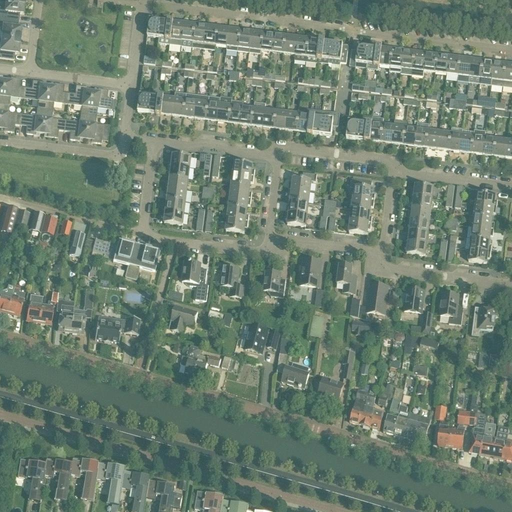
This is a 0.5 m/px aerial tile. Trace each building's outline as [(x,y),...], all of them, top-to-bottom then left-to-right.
[(0,8),(0,19),(19,22),(20,15),(24,15),(24,8),(23,8),(24,2),(7,0),(6,0),(5,9),(0,8)] [(0,29),(3,30),(1,40),(19,42),(20,36),(21,36),(22,29),(18,29),(19,22),(0,19),(0,29)] [(147,38),(159,39),(161,22),(150,20),(147,38)] [(158,45),(170,46),(173,22),(168,22),(168,23),(161,22),(159,39),(158,45)] [(181,48),(182,42),(184,25),(173,23),(173,22),(170,46),(181,48)] [(192,49),(195,26),(184,25),(182,42),(181,48),(192,49)] [(192,49),(204,51),(207,28),(195,26),(192,49)] [(215,52),(216,46),(218,29),(207,28),(204,51),(215,52)] [(216,46),(227,48),(229,30),(218,29),(216,46)] [(227,51),(238,53),(241,32),(229,30),(227,48),(227,51)] [(238,53),(249,54),(252,33),(241,32),(238,53)] [(261,56),(261,52),(263,35),(252,33),(249,54),(261,56)] [(261,52),(272,53),(275,36),(263,35),(261,52)] [(272,53),(284,55),(286,38),(275,36),(272,53)] [(284,55),(295,56),(297,39),(286,38),(284,55)] [(294,62),(306,63),(309,40),(297,39),(295,56),(294,62)] [(19,42),(1,40),(0,49),(0,59),(14,62),(15,54),(19,55),(19,48),(18,47),(19,42)] [(317,65),(317,64),(320,41),(319,41),(319,42),(309,40),(306,63),(317,65)] [(317,64),(328,65),(331,43),(325,42),(320,41),(317,64)] [(328,65),(339,67),(340,67),(340,64),(346,65),(348,48),(342,47),(343,45),(331,43),(328,65)] [(367,70),(368,65),(370,48),(358,47),(355,69),(367,70)] [(374,67),(379,68),(381,49),(376,48),(376,49),(370,48),(368,65),(374,66),(374,67)] [(379,67),(390,68),(392,51),(382,50),(382,49),(381,49),(379,68),(379,67)] [(390,68),(401,70),(404,52),(392,51),(390,68)] [(401,75),(412,77),(415,54),(404,52),(401,70),(401,75)] [(423,78),(424,73),(426,55),(415,54),(412,77),(423,78)] [(424,73),(435,74),(438,57),(426,55),(424,73)] [(435,74),(447,75),(449,58),(438,57),(435,74)] [(144,65),(155,67),(156,60),(145,58),(144,65)] [(447,75),(458,77),(460,60),(449,58),(447,75)] [(457,83),(469,84),(471,61),(460,60),(458,77),(457,83)] [(469,84),(480,85),(483,62),(471,61),(469,84)] [(491,87),(494,64),(483,62),(480,85),(491,87)] [(491,87),(502,88),(505,65),(494,64),(491,87)] [(502,88),(511,89),(511,66),(505,65),(502,88)] [(4,82),(1,105),(9,106),(10,98),(24,100),(25,89),(19,89),(20,81),(10,79),(10,82),(4,82)] [(37,110),(45,111),(48,87),(42,86),(42,83),(32,82),(31,90),(25,89),(24,100),(38,102),(37,110)] [(48,87),(45,111),(53,112),(54,104),(68,106),(69,95),(63,94),(64,86),(54,85),(54,88),(48,87)] [(80,116),(88,117),(91,93),(85,92),(86,89),(76,88),(75,96),(69,95),(68,106),(81,108),(80,116)] [(97,94),(91,93),(88,117),(96,118),(97,110),(114,112),(115,104),(112,103),(113,100),(107,100),(108,92),(98,91),(97,94)] [(172,117),(184,119),(187,95),(175,94),(174,100),(172,117)] [(184,119),(195,120),(198,97),(187,95),(184,119)] [(138,113),(150,114),(152,97),(140,96),(138,113)] [(156,116),(161,117),(163,98),(158,97),(158,98),(152,97),(150,114),(156,115),(156,116)] [(195,120),(206,121),(209,98),(198,97),(195,120)] [(162,116),(172,117),(174,100),(164,99),(164,98),(163,98),(161,117),(162,116)] [(206,121),(217,123),(220,100),(209,98),(206,121)] [(229,124),(232,102),(232,101),(220,100),(217,123),(229,124)] [(240,126),(242,109),(243,104),(232,102),(229,124),(240,126)] [(252,127),(263,129),(265,111),(266,105),(255,104),(254,110),(252,127)] [(14,126),(20,127),(22,116),(8,114),(9,106),(1,105),(0,113),(0,129),(4,130),(4,133),(13,134),(14,126)] [(240,126),(252,127),(254,110),(242,109),(240,126)] [(36,134),(42,135),(45,111),(37,110),(36,118),(22,116),(20,127),(26,128),(25,136),(35,137),(36,134)] [(307,135),(308,135),(311,111),(300,110),(299,116),(297,133),(307,134),(307,135)] [(58,132),(64,133),(65,122),(52,120),(53,112),(45,111),(42,135),(48,136),(47,139),(57,140),(58,132)] [(263,129),(274,130),(276,113),(265,111),(263,129)] [(313,135),(319,136),(322,113),(311,111),(308,135),(313,136),(313,135)] [(274,130),(285,131),(288,114),(276,113),(274,130)] [(322,113),(319,136),(331,137),(332,127),(338,128),(340,115),(322,113)] [(285,131),(297,133),(299,116),(288,114),(285,131)] [(79,140),(85,140),(88,117),(80,116),(79,123),(65,122),(64,133),(70,133),(69,141),(79,143),(79,140)] [(88,117),(85,140),(91,141),(91,144),(101,145),(101,142),(107,143),(109,127),(95,125),(96,118),(88,117)] [(380,144),(383,126),(383,120),(372,119),(372,124),(369,143),(370,143),(370,142),(380,144)] [(346,139),(358,141),(360,123),(348,122),(346,139)] [(364,142),(369,143),(372,124),(367,123),(367,124),(360,123),(358,141),(364,141),(364,142)] [(380,144),(392,145),(394,128),(383,126),(380,144)] [(392,145),(403,146),(405,129),(394,128),(392,145)] [(403,146),(414,148),(417,130),(405,129),(403,146)] [(414,148),(426,149),(428,132),(417,130),(414,148)] [(426,149),(437,151),(439,133),(428,132),(426,149)] [(471,155),(482,156),(485,139),(485,133),(474,132),(473,138),(471,155)] [(437,151),(448,152),(451,135),(439,133),(437,151)] [(448,152),(460,153),(462,136),(451,135),(448,152)] [(460,153),(466,154),(471,155),(473,138),(462,136),(460,153)] [(482,156),(494,158),(496,140),(485,139),(482,156)] [(494,158),(505,159),(507,142),(496,140),(494,158)] [(170,160),(169,167),(190,170),(191,158),(173,156),(173,161),(170,160)] [(215,157),(213,172),(219,173),(221,158),(215,157)] [(235,164),(233,175),(254,178),(255,171),(252,171),(253,166),(235,164)] [(171,174),(170,179),(188,181),(190,170),(169,167),(168,174),(171,174)] [(233,175),(232,187),(250,189),(250,184),(253,185),(254,178),(233,175)] [(290,184),(289,191),(310,194),(311,183),(316,184),(317,176),(303,175),(302,181),(293,180),(293,185),(290,184)] [(167,183),(166,190),(187,192),(188,181),(170,179),(170,183),(167,183)] [(355,189),(353,200),(374,202),(375,195),(372,195),(373,190),(371,190),(372,183),(351,180),(350,188),(355,189)] [(232,187),(230,198),(251,201),(252,194),(249,193),(250,189),(232,187)] [(412,191),(411,198),(432,200),(433,189),(416,187),(415,191),(412,191)] [(168,197),(167,202),(185,204),(187,192),(166,190),(165,197),(168,197)] [(291,199),(290,203),(308,205),(310,194),(289,191),(288,198),(291,199)] [(477,194),(476,206),(496,209),(497,202),(494,201),(495,197),(477,194)] [(230,198),(229,209),(247,211),(247,207),(250,207),(251,201),(230,198)] [(413,205),(413,210),(431,212),(432,200),(411,198),(410,205),(413,205)] [(353,200),(352,211),(370,213),(370,209),(373,209),(374,202),(353,200)] [(164,206),(163,212),(184,215),(185,204),(167,202),(167,206),(164,206)] [(287,207),(286,214),(307,217),(308,205),(290,203),(290,207),(287,207)] [(476,206),(474,217),(492,220),(493,215),(496,215),(496,209),(476,206)] [(7,207),(1,232),(10,234),(17,209),(7,207)] [(229,209),(227,221),(248,223),(249,216),(246,216),(247,211),(229,209)] [(409,214),(408,221),(429,223),(431,212),(413,210),(412,214),(409,214)] [(352,211),(350,222),(371,225),(372,218),(369,218),(370,213),(352,211)] [(15,224),(27,227),(30,215),(18,212),(15,224)] [(184,215),(163,212),(162,219),(165,220),(164,225),(182,227),(184,215)] [(307,217),(286,214),(285,221),(288,221),(287,226),(305,228),(307,217)] [(33,215),(31,224),(33,224),(31,233),(40,235),(44,218),(33,215)] [(204,217),(198,217),(196,232),(202,233),(204,217)] [(474,217),(473,229),(494,231),(494,224),(491,224),(492,220),(474,217)] [(41,233),(53,236),(57,221),(45,218),(41,233)] [(213,218),(207,218),(205,233),(211,234),(213,218)] [(248,223),(227,221),(226,232),(244,235),(244,230),(247,230),(248,223)] [(410,228),(410,232),(428,234),(429,223),(408,221),(407,227),(410,228)] [(371,225),(350,222),(349,234),(367,236),(367,231),(370,232),(371,225)] [(60,235),(68,237),(71,225),(63,223),(60,235)] [(473,229),(471,240),(489,242),(490,238),(493,238),(494,231),(473,229)] [(406,236),(405,243),(426,246),(428,234),(410,232),(409,237),(406,236)] [(69,257),(79,259),(85,236),(75,234),(69,257)] [(103,261),(127,268),(128,266),(132,248),(133,249),(134,246),(135,243),(121,239),(121,243),(118,242),(118,244),(108,242),(107,244),(95,241),(92,253),(104,256),(103,261)] [(471,240),(470,251),(491,254),(492,247),(489,247),(489,242),(471,240)] [(426,246),(405,243),(405,250),(408,250),(407,255),(425,257),(426,246)] [(128,266),(127,268),(124,279),(136,282),(139,271),(154,274),(160,253),(157,252),(158,249),(145,246),(144,249),(134,246),(133,249),(132,248),(128,266)] [(491,254),(470,251),(468,263),(478,264),(483,265),(486,265),(487,260),(490,261),(491,254)] [(300,287),(318,289),(321,264),(304,262),(300,287)] [(201,265),(197,264),(185,263),(182,284),(184,284),(185,285),(187,287),(189,288),(205,290),(207,271),(200,270),(201,265)] [(357,278),(351,278),(352,268),(339,266),(337,285),(344,286),(343,295),(355,296),(357,278)] [(225,270),(223,270),(220,288),(229,289),(231,291),(230,298),(242,300),(244,288),(237,287),(239,270),(227,268),(225,270)] [(88,277),(96,278),(97,271),(89,270),(88,277)] [(271,298),(283,300),(286,281),(280,280),(280,277),(276,277),(276,274),(266,273),(264,292),(267,293),(271,298)] [(14,289),(8,315),(12,316),(13,318),(16,319),(18,317),(19,318),(24,301),(23,301),(24,295),(19,294),(20,288),(15,286),(14,289)] [(360,308),(358,320),(366,322),(367,314),(385,316),(388,289),(370,286),(368,309),(360,308)] [(0,293),(0,314),(1,314),(2,313),(8,315),(14,289),(9,287),(8,291),(0,293)] [(73,311),(72,317),(70,334),(71,334),(72,336),(75,336),(77,335),(83,335),(85,319),(90,319),(93,292),(86,291),(84,309),(83,309),(83,312),(73,311)] [(315,308),(322,309),(325,292),(317,291),(315,308)] [(404,313),(422,315),(425,293),(407,291),(404,313)] [(41,307),(39,324),(40,324),(39,326),(44,327),(44,325),(51,326),(53,309),(54,306),(56,306),(57,302),(57,299),(58,295),(53,294),(51,304),(48,303),(47,308),(41,307)] [(449,326),(461,327),(463,313),(456,312),(458,298),(443,296),(440,317),(450,319),(449,326)] [(37,324),(39,324),(41,307),(36,307),(37,302),(29,301),(26,322),(32,323),(33,325),(36,325),(37,324)] [(350,318),(358,320),(360,308),(360,302),(352,301),(350,318)] [(57,302),(56,306),(57,306),(56,312),(60,313),(60,317),(57,332),(64,333),(64,334),(68,335),(69,333),(70,334),(72,317),(73,311),(73,309),(62,307),(62,303),(57,302)] [(169,329),(173,330),(172,333),(182,335),(185,326),(194,329),(198,315),(175,308),(171,323),(169,329)] [(496,316),(497,310),(496,309),(490,308),(488,309),(482,308),(480,318),(474,317),(472,337),(478,338),(479,330),(493,332),(495,317),(496,316)] [(208,319),(222,322),(223,315),(210,312),(208,319)] [(422,331),(430,332),(432,316),(424,315),(422,331)] [(322,338),(324,317),(314,317),(312,337),(322,338)] [(94,342),(103,343),(103,344),(109,345),(109,344),(118,345),(120,334),(124,334),(124,335),(137,337),(140,321),(126,320),(125,323),(99,319),(98,325),(97,325),(94,342)] [(361,333),(369,334),(370,325),(353,323),(352,332),(355,333),(355,337),(360,337),(361,333)] [(280,336),(271,333),(270,335),(267,334),(267,332),(251,328),(245,351),(261,355),(264,346),(267,347),(267,349),(276,351),(280,336)] [(402,335),(399,335),(397,335),(395,336),(394,338),(394,340),(395,341),(397,342),(400,343),(402,343),(404,341),(405,340),(405,338),(404,336),(402,335)] [(280,353),(289,355),(291,340),(283,339),(280,353)] [(422,339),(420,347),(437,352),(439,343),(422,339)] [(189,348),(186,359),(183,358),(180,366),(186,368),(185,374),(194,376),(198,362),(199,357),(201,351),(189,348)] [(343,380),(350,381),(355,356),(345,354),(343,366),(346,366),(343,380)] [(281,384),(304,391),(309,376),(307,375),(309,370),(293,365),(291,370),(286,369),(288,356),(280,355),(277,373),(284,376),(281,384)] [(491,369),(502,372),(503,365),(504,359),(490,356),(489,362),(493,363),(491,369)] [(198,362),(194,376),(204,379),(207,366),(219,368),(221,361),(209,358),(209,360),(199,357),(198,362)] [(230,360),(225,358),(222,369),(227,371),(230,360)] [(361,375),(367,377),(369,367),(363,365),(361,375)] [(414,376),(427,378),(428,369),(415,367),(414,376)] [(323,380),(318,395),(338,402),(343,387),(323,380)] [(364,394),(358,392),(358,393),(354,391),(352,399),(356,400),(355,406),(354,406),(350,424),(358,426),(360,417),(363,418),(364,416),(362,415),(368,395),(370,387),(366,386),(364,394)] [(358,426),(370,429),(373,421),(371,420),(373,411),(372,410),(376,397),(373,396),(374,394),(370,393),(369,395),(368,395),(362,415),(364,416),(363,418),(360,417),(358,426)] [(378,406),(386,408),(388,400),(380,398),(378,406)] [(390,413),(398,415),(400,408),(402,402),(394,400),(390,413)] [(470,414),(469,426),(475,427),(477,415),(476,414),(477,406),(471,406),(470,414)] [(435,422),(445,423),(446,410),(436,409),(435,422)] [(373,421),(370,429),(379,432),(384,414),(373,411),(371,420),(373,421)] [(458,425),(469,426),(470,414),(459,413),(458,425)] [(403,439),(414,442),(418,426),(420,418),(408,415),(407,420),(409,420),(408,423),(403,439)] [(383,434),(393,437),(397,420),(387,418),(383,434)] [(418,426),(414,442),(424,445),(427,434),(431,421),(420,418),(418,426)] [(393,437),(403,439),(408,423),(397,420),(393,437)] [(485,457),(492,459),(495,442),(493,441),(496,428),(495,428),(495,426),(486,425),(485,431),(481,447),(479,447),(478,456),(479,456),(480,458),(483,458),(485,457)] [(448,448),(450,449),(452,432),(446,431),(446,427),(440,426),(438,447),(443,448),(444,449),(447,449),(448,448)] [(452,432),(450,449),(451,449),(452,450),(455,450),(457,449),(462,450),(465,429),(458,428),(458,433),(452,432)] [(469,454),(478,456),(479,447),(481,447),(485,431),(474,429),(473,437),(472,437),(469,454)] [(504,461),(505,461),(507,452),(505,452),(506,444),(507,437),(508,436),(498,434),(496,442),(495,442),(492,459),(498,460),(499,461),(502,462),(504,461)] [(71,477),(72,477),(80,479),(80,477),(88,478),(87,485),(85,485),(84,491),(83,491),(86,492),(85,502),(94,503),(97,482),(96,482),(99,465),(74,460),(73,466),(71,477)] [(47,465),(46,465),(46,467),(40,466),(40,465),(21,461),(18,479),(27,480),(28,478),(36,479),(34,486),(32,486),(31,492),(30,492),(34,493),(32,503),(41,504),(45,478),(47,465)] [(67,504),(72,477),(71,477),(73,466),(67,465),(67,464),(47,461),(46,465),(47,465),(45,478),(54,480),(54,477),(62,479),(61,486),(59,485),(58,491),(57,491),(55,502),(67,504)] [(122,491),(125,474),(126,469),(125,469),(125,470),(119,469),(119,468),(99,465),(96,482),(97,482),(106,483),(106,481),(114,482),(113,489),(111,489),(110,495),(109,495),(109,496),(112,496),(110,506),(119,507),(122,491)] [(144,511),(147,500),(150,483),(150,478),(125,474),(122,491),(131,493),(131,490),(139,492),(138,499),(136,498),(135,504),(133,504),(132,511),(144,511)] [(187,483),(180,482),(179,491),(186,492),(187,483)] [(171,511),(172,510),(180,511),(182,496),(174,495),(175,487),(150,483),(147,500),(155,502),(156,500),(164,501),(163,508),(160,508),(159,511),(171,511)] [(221,511),(223,503),(224,498),(197,493),(197,498),(195,506),(195,511),(203,511),(204,510),(212,511),(211,511),(221,511)] [(223,503),(221,511),(247,511),(248,507),(247,508),(241,507),(242,506),(223,503)]
